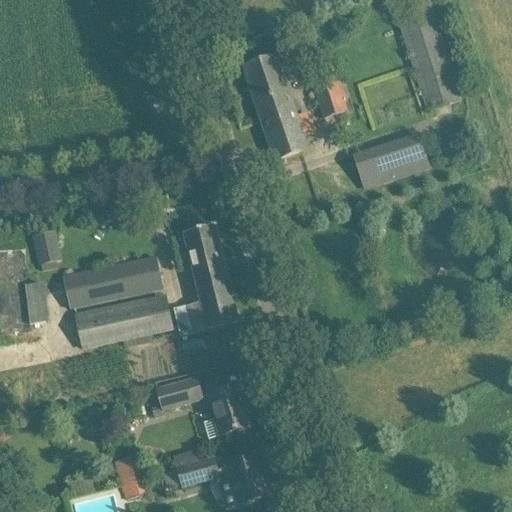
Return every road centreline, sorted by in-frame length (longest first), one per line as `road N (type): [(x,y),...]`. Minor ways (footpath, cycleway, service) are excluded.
road 1 (tertiary): [(323,511),(182,0)]
road 2 (track): [(0,191),(226,153)]
